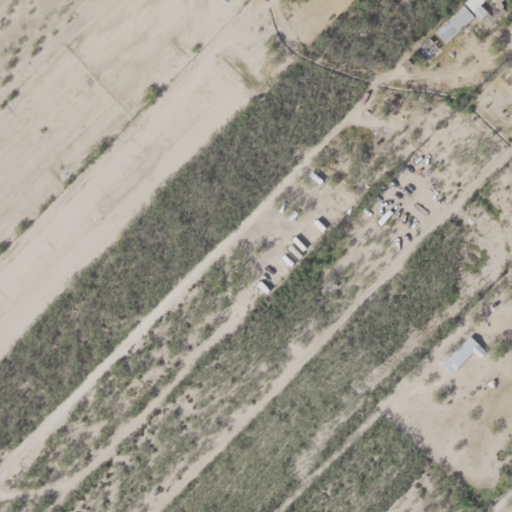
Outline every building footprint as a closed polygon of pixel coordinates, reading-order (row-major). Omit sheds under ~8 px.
[(471,12),(460,0),(459,0),(429,27),(440,39),(471,12)] [(462,0),(475,12),(479,8),(489,18),(502,5),(496,0),(462,0)] [(435,46),(425,33),(411,44),(421,56),(435,46)] [(509,89),(511,87),(511,66),(500,74),(509,89)] [(469,336),(478,346),(448,373),(439,362),(469,336)]
